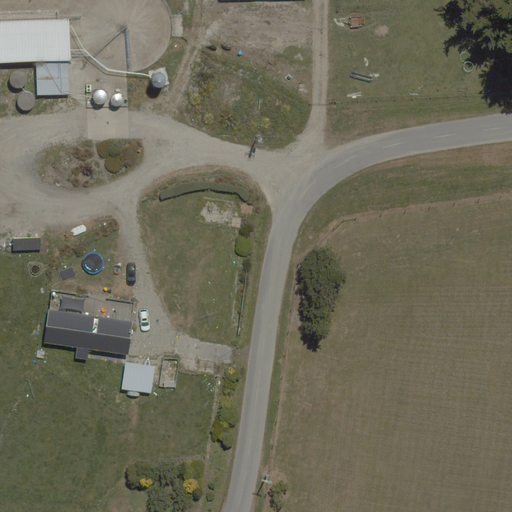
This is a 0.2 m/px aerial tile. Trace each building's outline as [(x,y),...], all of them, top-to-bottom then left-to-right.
[(69,11),(0,13),(0,57),(36,57),(37,91),(72,90),(69,11)] [(21,64),(17,64),(15,64),(13,65),(11,66),(10,67),(9,68),(7,70),(7,72),(6,74),(6,76),(6,78),(7,80),(8,81),(9,83),(10,84),(12,86),(14,86),(16,87),(18,87),(19,87),(21,86),(23,86),(25,85),(26,83),(28,82),(28,80),(29,78),(29,76),(29,74),(29,72),(28,70),(27,69),(26,67),(24,66),(23,65),(21,64)] [(129,87),(91,87),(91,103),(129,103),(129,87)] [(42,340),(73,345),(70,358),(86,361),(89,348),(126,355),(135,305),(50,290),(42,340)] [(156,362),(127,358),(123,384),(152,388),(156,362)]
